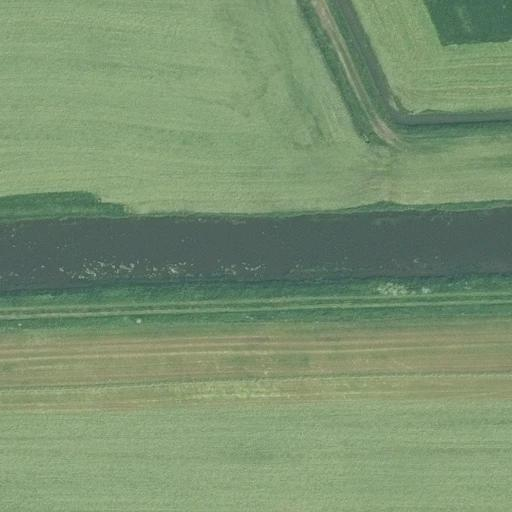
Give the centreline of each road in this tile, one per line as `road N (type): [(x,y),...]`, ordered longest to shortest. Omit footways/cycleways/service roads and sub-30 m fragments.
road 1 (track): [(0,312),(511,298)]
road 2 (track): [(511,150),(398,149),(382,133),(317,0)]
